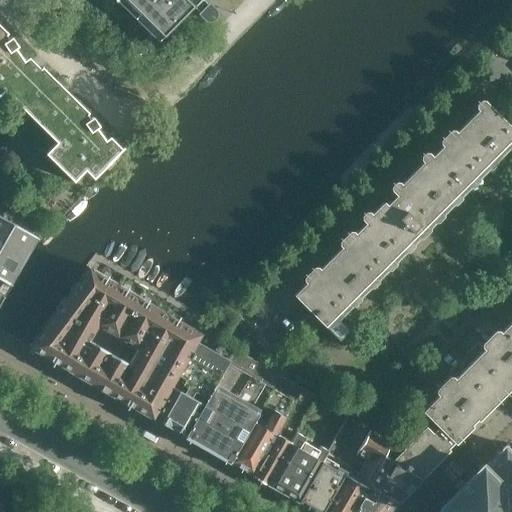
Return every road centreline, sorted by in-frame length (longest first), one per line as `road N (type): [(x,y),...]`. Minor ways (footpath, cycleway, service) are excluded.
road 1 (residential): [(502,57),(256,316)]
road 2 (tertiary): [(175,511),(0,413)]
road 3 (residential): [(511,413),(408,511)]
